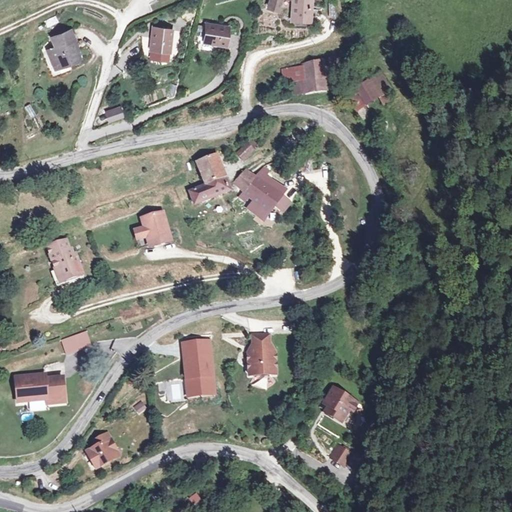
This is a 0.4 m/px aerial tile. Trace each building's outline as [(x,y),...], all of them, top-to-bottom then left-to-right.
[(267,0),(264,9),(277,15),(281,8),(289,7),(286,26),(310,29),(310,0),(267,0)] [(232,26),(204,21),(200,44),(227,50),(232,26)] [(173,30),(149,28),(147,52),(170,54),(173,30)] [(71,29),(51,37),(45,48),(53,74),(84,62),(71,29)] [(303,65),(281,67),(281,83),(290,82),(289,95),(316,99),(331,92),(328,58),(303,65)] [(394,89),(382,69),(345,92),(357,113),(375,103),(378,108),(390,101),(386,94),(394,89)] [(31,118),(36,115),(31,104),(25,107),(31,118)] [(124,119),(119,105),(101,112),(106,125),(124,119)] [(253,153),(245,143),(232,154),(240,163),(253,153)] [(216,154),(194,163),(202,188),(183,192),(191,209),(231,194),(216,154)] [(253,176),(245,169),(232,184),(240,208),(275,227),(291,210),(282,201),(290,191),(268,178),(271,172),(263,165),(253,176)] [(165,210),(137,218),(140,228),(130,231),(133,244),(142,242),(145,254),(175,246),(165,210)] [(65,241),(43,249),(55,287),(84,277),(65,241)] [(29,256),(31,265),(44,262),(42,253),(29,256)] [(87,332),(61,340),(66,355),(92,347),(87,332)] [(275,332),(243,334),(246,383),(277,381),(275,332)] [(210,342),(182,345),(188,399),(216,396),(210,342)] [(60,372),(12,376),(15,408),(63,403),(60,372)] [(359,403),(329,387),(317,411),(346,427),(359,403)] [(142,401),(133,406),(137,415),(147,410),(142,401)] [(120,460),(106,434),(90,442),(94,448),(81,455),(92,475),(120,460)] [(353,454),(335,445),(327,460),(345,469),(353,454)]
